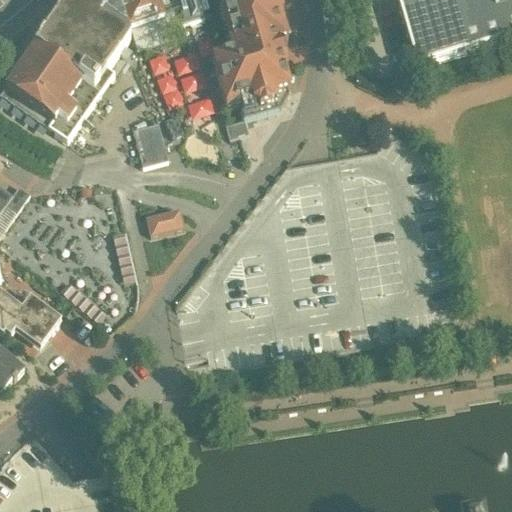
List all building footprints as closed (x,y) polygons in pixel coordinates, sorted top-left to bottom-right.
[(71,0),(0,102),(50,137),(51,136),(68,147),(102,99),(95,94),(105,80),(111,85),(132,56),(125,51),(131,43),(128,37),(122,32),(104,20),(111,12),(106,0),(71,0)] [(126,28),(115,0),(106,0),(111,12),(104,20),(122,32),(126,28)] [(115,0),(126,28),(128,36),(165,23),(156,0),(115,0)] [(284,0),(235,0),(212,7),(217,6),(232,59),(213,65),(226,114),(240,110),(244,124),(281,114),(289,100),(288,96),(290,96),(283,68),(284,67),(286,65),(284,60),(285,60),(283,55),(281,48),(288,46),(276,4),(285,2),(284,0)] [(511,0),(423,0),(398,7),(417,71),(417,72),(511,42),(511,0)] [(231,141),(249,136),(245,124),(227,129),(231,141)] [(170,126),(159,129),(165,151),(176,148),(170,126)] [(159,129),(133,135),(143,172),(169,165),(165,151),(159,129)] [(319,167),(287,173),(176,310),(187,372),(194,371),(195,381),(438,340),(437,333),(459,329),(432,166),(391,137),(377,158),(319,167)] [(12,201),(0,191),(0,213),(3,216),(5,213),(4,212),(12,201)] [(12,201),(4,212),(5,213),(16,220),(30,200),(19,192),(12,201)] [(74,207),(41,215),(44,227),(49,250),(49,253),(55,252),(93,244),(95,253),(116,249),(115,240),(116,239),(107,200),(95,203),(94,197),(73,202),(74,207)] [(180,215),(147,222),(151,241),(185,234),(180,215)] [(16,221),(2,240),(11,248),(26,228),(16,221)] [(44,227),(26,228),(11,248),(10,250),(24,260),(35,257),(38,253),(49,250),(44,227)] [(49,250),(38,253),(35,257),(46,270),(58,268),(55,252),(49,253),(49,250)] [(0,338),(3,341),(5,338),(23,315),(22,314),(0,297),(0,288),(1,286),(0,279),(0,338)] [(30,303),(22,314),(23,315),(5,338),(10,342),(16,335),(32,347),(42,334),(50,340),(61,326),(30,303)] [(504,337),(491,339),(493,360),(507,358),(504,337)] [(25,374),(0,352),(0,391),(4,395),(12,385),(13,387),(25,374)] [(124,431),(117,424),(105,437),(112,443),(124,431)] [(182,436),(168,439),(169,445),(183,442),(182,436)] [(72,484),(36,443),(30,443),(4,467),(0,473),(0,511),(123,511),(121,494),(107,478),(72,484)]
